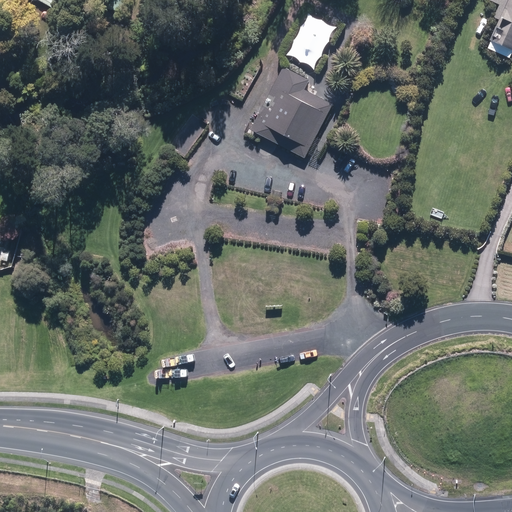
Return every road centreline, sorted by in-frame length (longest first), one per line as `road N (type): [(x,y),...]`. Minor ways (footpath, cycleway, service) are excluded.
road 1 (secondary): [(90,431),(201,457),(258,455)]
road 2 (motorway): [(363,482),(432,504),(511,498)]
road 3 (residential): [(511,318),(463,314),(377,353)]
road 4 (residential): [(276,448),(377,353)]
road 5 (secondary): [(196,511),(154,468),(90,431)]
road 6 (residential): [(377,353),(355,415),(356,473)]
